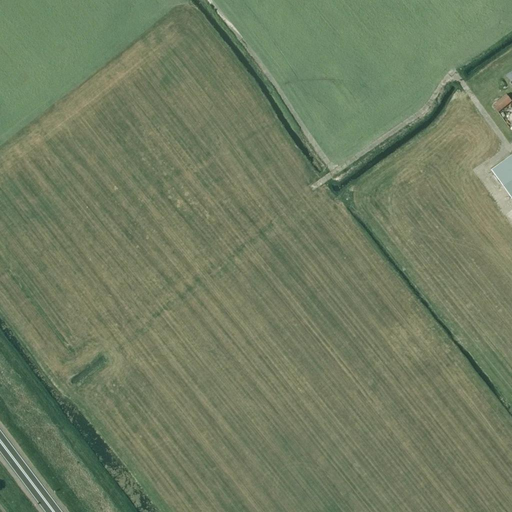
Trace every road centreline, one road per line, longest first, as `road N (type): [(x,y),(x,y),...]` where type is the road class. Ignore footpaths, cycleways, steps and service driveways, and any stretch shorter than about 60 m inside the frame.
road 1 (track): [(511,213),(480,169),(507,147),(453,75),(312,188)]
road 2 (track): [(336,170),(209,0)]
